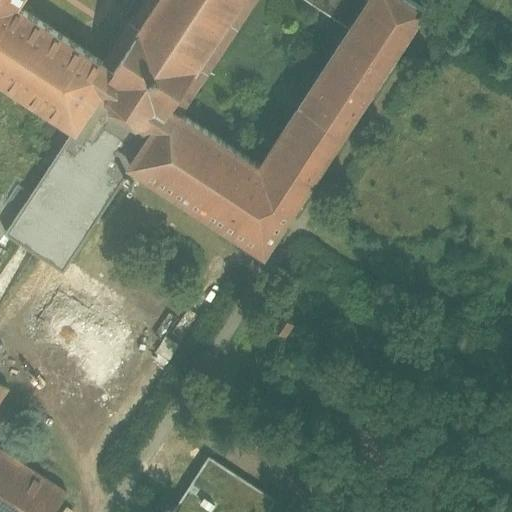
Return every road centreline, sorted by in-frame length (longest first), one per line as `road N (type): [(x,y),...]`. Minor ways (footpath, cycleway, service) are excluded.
road 1 (track): [(0,329),(38,280),(71,280),(174,348)]
road 2 (track): [(0,346),(83,432),(95,472),(93,511)]
